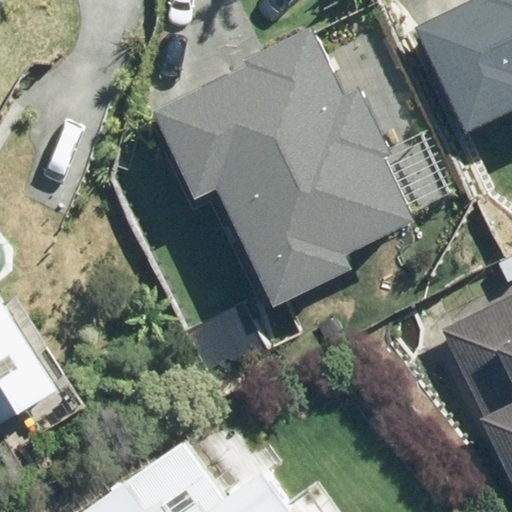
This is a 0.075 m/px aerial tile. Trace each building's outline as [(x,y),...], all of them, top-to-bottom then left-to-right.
[(511,0),(456,0),(404,25),(454,129),(511,101),(511,0)] [(0,274),(14,267),(0,242),(0,274)] [(511,275),(511,258),(508,252),(492,262),(504,281),(511,275)] [(511,288),(437,326),(478,408),(471,411),(511,493),(511,288)] [(0,411),(47,383),(0,306),(0,411)] [(292,511),(233,422),(94,511),(292,511)]
